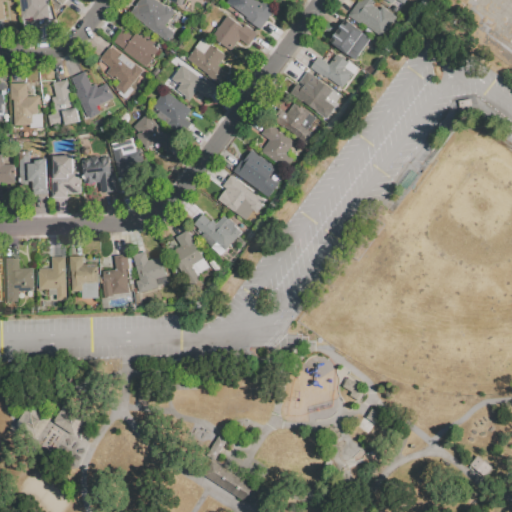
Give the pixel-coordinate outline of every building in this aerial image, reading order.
[(18,0),(46,0),(49,19),(33,21),(32,18),(21,19),(18,0)] [(143,0),(155,0),(175,16),(166,27),(169,29),(162,38),(142,22),(148,14),(138,6),(143,0)] [(233,0),(254,0),(260,4),(263,1),(274,10),(259,29),(229,6),(233,0)] [(347,16),(358,0),(373,0),(376,2),(373,5),(379,9),(381,6),(396,17),(381,37),(360,22),(359,24),(347,16)] [(463,0),(511,0),(511,14),(501,30),(462,2),(463,0)] [(227,15),(243,27),(245,24),(257,33),(249,45),(238,38),(229,51),(211,38),(227,15)] [(328,43),(346,19),(371,38),(353,61),(328,43)] [(113,43),(123,29),(133,36),(138,29),(156,42),(153,46),(158,50),(145,67),(113,43)] [(207,76),(208,75),(187,57),(203,38),(225,57),(219,65),(229,73),(219,85),(207,76)] [(114,48),(120,55),(122,53),(143,72),(123,94),(115,87),(120,81),(116,77),(114,80),(106,72),(110,68),(99,59),(110,48),(112,50),(114,48)] [(308,69),(317,56),(328,64),(336,54),(356,68),(339,92),(308,69)] [(183,64),(204,81),(205,79),(217,89),(207,100),(197,91),(188,101),(176,91),(180,86),(170,78),(183,64)] [(84,71),(91,85),(94,84),(96,88),(105,84),(113,99),(97,107),(100,113),(88,119),(74,90),(76,89),(70,78),(84,71)] [(307,71),(332,90),(323,103),(331,109),(324,119),(298,100),(307,88),(298,82),(307,71)] [(65,126),(64,123),(51,127),(48,115),(55,113),(47,84),(66,80),(73,108),(77,107),(81,122),(65,126)] [(14,125),(13,101),(10,101),(10,84),(28,83),(28,97),(38,97),(38,114),(32,114),(32,125),(14,125)] [(153,106),(165,90),(192,110),(185,118),(189,121),(179,135),(166,125),(170,119),(153,106)] [(272,119),(279,109),(285,113),(293,102),(315,118),(306,129),(314,134),(306,145),(272,119)] [(147,114),(165,133),(167,132),(176,141),(166,151),(156,141),(148,149),(135,136),(139,133),(134,127),(147,114)] [(262,135),(270,124),(294,141),(286,152),(294,158),(286,169),(261,150),(269,140),(262,135)] [(124,180),(122,180),(114,150),(116,150),(115,144),(136,139),(139,151),(143,150),(147,162),(139,165),(141,175),(137,176),(140,188),(134,190),(127,192),(124,180)] [(31,186),(23,187),(22,153),(32,153),(33,165),(38,165),(38,161),(49,161),(50,196),(45,196),(39,196),(39,189),(31,189),(31,186)] [(119,193),(111,194),(103,195),(102,183),(87,185),(84,158),(112,155),(114,176),(117,176),(119,193)] [(3,184),(4,198),(0,198),(0,156),(5,156),(5,167),(17,166),(17,182),(6,183),(6,184),(3,184)] [(84,195),(69,196),(69,199),(62,199),(55,199),(54,170),(56,170),(56,157),(75,157),(76,173),(81,173),(81,181),(83,180),(84,195)] [(235,171),(242,161),(250,167),(254,162),(257,164),(261,157),(276,168),(260,190),(235,171)] [(231,175),(245,185),(244,186),(258,197),(254,203),(258,206),(246,221),(222,203),(229,193),(222,188),(231,175)] [(220,256),(191,229),(206,213),(217,224),(225,215),(243,232),(220,256)] [(187,231),(209,267),(198,274),(203,282),(191,290),(169,254),(181,247),(175,238),(187,231)] [(132,254),(145,251),(148,260),(160,257),(166,277),(156,280),(158,287),(139,292),(136,281),(138,280),(132,254)] [(100,272),(115,270),(114,256),(120,256),(125,255),(130,293),(113,294),(113,296),(102,297),(100,272)] [(65,257),(65,300),(48,300),(48,290),(38,290),(38,268),(51,268),(51,257),(59,257),(65,257)] [(69,257),(76,257),(83,257),(83,263),(98,263),(98,298),(81,298),(81,291),(69,291),(69,257)] [(3,259),(13,259),(19,259),(19,268),(33,268),(33,292),(19,292),(19,301),(3,301),(3,259)] [(209,457),(217,462),(229,442),(221,437),(209,457)] [(472,468),(486,479),(494,469),(480,458),(472,468)] [(203,479),(251,508),(260,493),(212,463),(203,479)]
